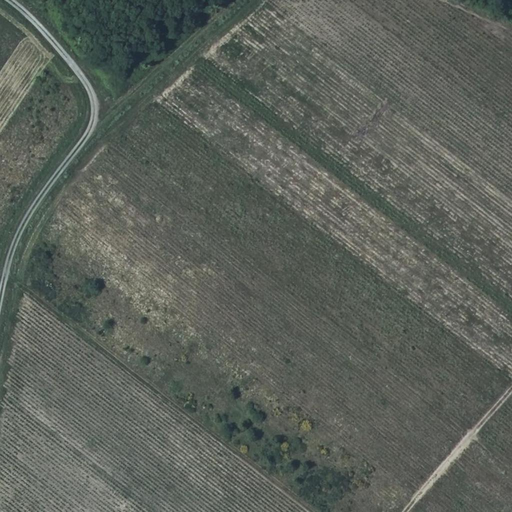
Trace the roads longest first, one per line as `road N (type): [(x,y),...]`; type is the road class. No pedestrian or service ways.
road 1 (track): [(0,304),(20,230),(93,120),(92,98),(49,37),(9,0)]
road 2 (track): [(237,0),(119,104),(92,104)]
road 3 (track): [(407,511),(511,388)]
